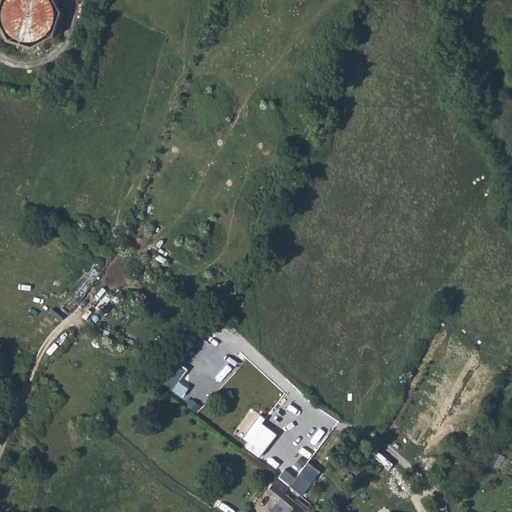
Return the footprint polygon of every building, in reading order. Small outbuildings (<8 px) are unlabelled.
[(1,0),(0,4),(0,24),(8,40),(30,47),(52,34),(58,13),(51,0),(1,0)] [(129,316),(124,333),(146,341),(152,323),(129,316)] [(261,421),(245,447),(260,456),(276,430),(261,421)] [(302,470),(293,464),(287,473),(295,479),(291,485),(305,494),(321,470),(308,461),(302,470)] [(273,484),(259,500),(271,509),(278,501),(286,508),(282,511),(304,511),(306,510),(273,484)] [(269,511),(282,511),(286,508),(278,501),(271,509),(269,511)]
